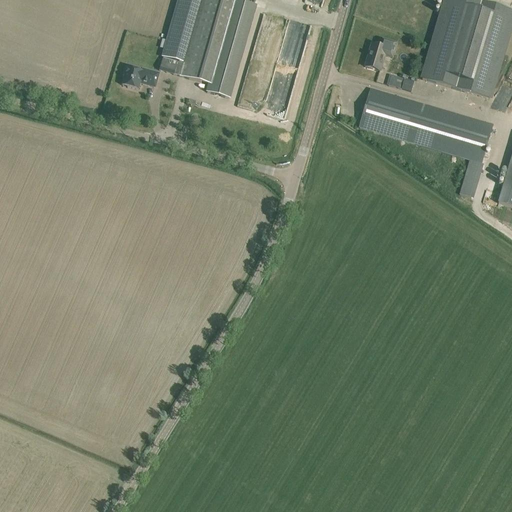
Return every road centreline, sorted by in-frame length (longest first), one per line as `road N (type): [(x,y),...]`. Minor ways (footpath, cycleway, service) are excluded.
road 1 (tertiary): [(111,511),(243,299),(294,181)]
road 2 (unclassified): [(294,181),(0,102)]
road 3 (tertiary): [(294,181),(344,0)]
